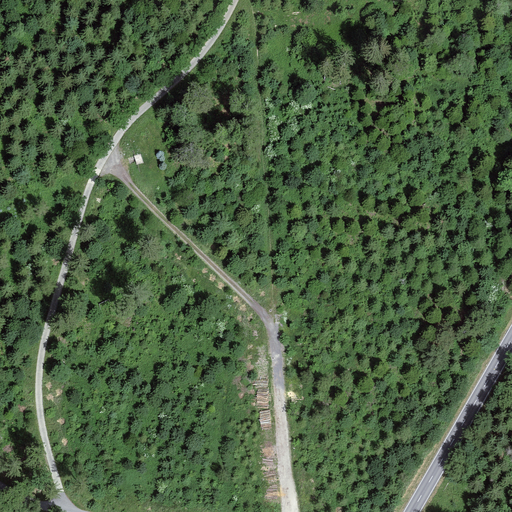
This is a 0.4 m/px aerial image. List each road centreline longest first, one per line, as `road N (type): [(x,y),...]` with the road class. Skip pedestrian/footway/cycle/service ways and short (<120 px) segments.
road 1 (track): [(228,0),(118,132),(76,225),(42,349),(38,395),(47,461),(70,511)]
road 2 (tertiary): [(411,511),(511,343)]
